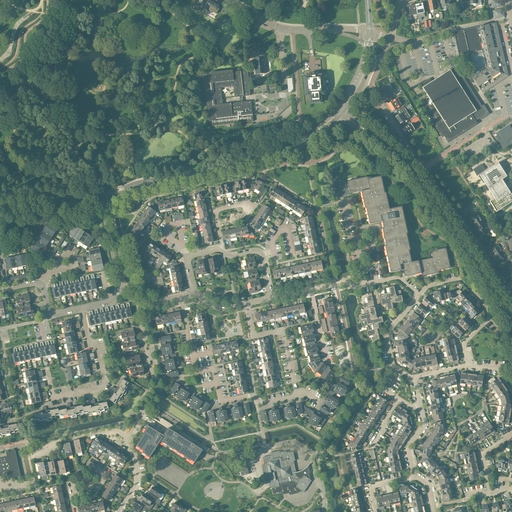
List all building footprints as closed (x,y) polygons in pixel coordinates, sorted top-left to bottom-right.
[(209,0),(207,4),(211,7),(209,10),(216,14),(219,9),(217,8),(221,3),(217,1),(217,0),(216,0),(209,0)] [(450,0),(449,0),(446,0),(440,0),(441,4),(442,4),(442,8),(441,8),(442,10),(442,11),(446,11),(446,9),(451,8),(450,0)] [(468,7),(467,0),(464,0),(465,0),(464,0),(457,0),(458,1),(457,2),(457,5),(458,5),(459,8),(465,7),(466,12),(468,12),(468,7)] [(493,8),(502,6),(500,0),(491,0),(493,8)] [(415,5),(417,14),(418,21),(421,20),(421,17),(424,17),(422,4),(421,4),(421,3),(418,4),(418,5),(415,5)] [(410,16),(417,14),(415,5),(413,6),(412,5),(409,6),(409,7),(408,7),(410,16)] [(495,19),(504,17),(502,9),(493,11),(495,19)] [(478,36),(481,50),(485,67),(471,76),(471,77),(481,91),(482,94),(508,76),(496,23),(476,27),(478,36)] [(478,36),(476,27),(453,32),(460,59),(459,59),(468,72),(471,76),(485,67),(481,50),(478,36)] [(255,75),(266,73),(264,56),(253,57),(255,75)] [(462,75),(459,71),(456,66),(432,82),(429,78),(420,84),(433,104),(429,107),(437,120),(434,122),(436,125),(434,126),(441,137),(443,135),(448,143),(455,138),(454,137),(458,134),(459,135),(477,124),(475,120),(479,117),(480,118),(484,116),(485,117),(487,115),(488,112),(487,110),(486,111),(483,106),(482,107),(479,102),(476,98),(477,98),(474,93),(473,93),(471,89),(470,89),(468,85),(468,84),(465,80),(462,76),(462,75)] [(233,86),(235,97),(241,96),(241,97),(244,96),(250,96),(248,71),(232,72),(232,70),(211,73),(211,76),(203,77),(207,116),(209,116),(209,118),(210,126),(232,124),(253,121),(252,116),(253,116),(252,113),(251,101),(242,102),(242,103),(232,104),(231,104),(231,102),(230,102),(230,103),(222,104),(221,95),(221,94),(221,88),(232,86),(233,86)] [(305,76),(304,76),(305,96),(309,96),(310,104),(321,103),(321,95),(324,94),(324,88),(324,80),(323,80),(323,75),(317,75),(317,74),(309,74),(309,76),(305,76)] [(394,94),(389,84),(385,86),(386,88),(383,90),(387,97),(386,98),(394,94)] [(388,104),(392,111),(402,105),(398,98),(388,104)] [(400,124),(407,119),(403,112),(395,117),(400,124)] [(406,135),(414,130),(410,124),(403,129),(406,135)] [(503,150),(511,144),(511,130),(509,125),(496,133),(497,136),(495,137),(503,150)] [(498,163),(479,174),(494,198),(489,201),(496,212),(511,201),(511,195),(502,180),(507,177),(498,163)] [(384,193),(381,176),(380,177),(380,176),(370,178),(370,177),(367,178),(367,177),(347,181),(347,182),(347,184),(346,184),(346,183),(341,180),(336,181),(335,183),(334,182),(334,183),(335,183),(334,185),(335,190),(339,193),(340,192),(341,197),(343,196),(350,195),(350,194),(361,191),(365,208),(366,208),(369,224),(370,224),(382,222),(383,228),(382,228),(382,229),(385,243),(386,242),(387,245),(384,245),(390,273),(400,270),(400,272),(401,273),(403,272),(404,277),(418,274),(418,273),(421,272),(421,275),(422,276),(439,273),(438,271),(450,268),(446,249),(445,248),(435,250),(435,251),(432,252),(431,253),(432,258),(411,262),(409,251),(410,251),(406,234),(408,234),(402,207),(389,209),(386,193),(384,193)] [(252,192),(251,185),(248,186),(248,185),(249,184),(248,180),(241,182),(243,191),(248,189),(249,192),(252,192)] [(251,185),(252,192),(253,191),(252,190),(255,190),(255,189),(259,192),(258,194),(261,197),(266,189),(263,187),(265,185),(258,180),(255,185),(253,184),(251,185)] [(238,192),(243,191),(241,182),(235,183),(236,186),(233,187),(234,196),(238,195),(238,192)] [(234,196),(233,187),(230,187),(229,184),(223,185),(226,197),(226,194),(231,193),(232,197),(234,196)] [(223,198),(226,197),(223,185),(216,187),(216,190),(214,190),(214,194),(216,193),(216,197),(220,197),(220,196),(222,195),(223,198)] [(276,198),(281,191),(279,190),(278,189),(277,190),(275,188),(270,195),(276,198)] [(281,202),(285,195),(283,193),(282,191),(281,191),(276,198),(281,202)] [(286,205),(291,197),(290,197),(288,196),(288,197),(285,195),(281,202),(286,205)] [(291,209),(295,202),(293,200),(294,200),(292,198),(291,197),(286,205),(291,209)] [(296,212),(301,204),(300,203),(298,203),(295,202),(291,209),(296,212)] [(301,204),(296,212),(301,216),(306,209),(303,207),(304,206),(303,205),(301,204)] [(197,207),(195,207),(196,213),(207,211),(205,205),(197,207)] [(259,210),(267,215),(270,210),(264,205),(262,208),(261,207),(260,209),(259,210)] [(145,212),(155,219),(156,217),(153,215),(155,212),(148,207),(145,212)] [(264,220),(267,215),(259,210),(258,211),(258,213),(257,216),(264,220)] [(154,221),(155,219),(145,212),(142,218),(149,222),(151,219),(154,221)] [(481,226),(484,224),(479,217),(478,215),(474,218),(475,219),(472,222),(476,229),(480,227),(479,226),(481,225),(481,226)] [(260,225),(264,220),(257,216),(255,218),(253,219),(252,220),(260,225)] [(305,225),(314,223),(314,221),(313,219),(312,220),(311,216),(303,218),(305,225)] [(200,219),(198,219),(199,226),(201,225),(209,223),(208,217),(200,219)] [(147,225),(149,222),(142,218),(138,223),(148,229),(150,227),(147,225)] [(257,231),(260,225),(252,220),(251,221),(251,223),(251,224),(250,226),(257,231)] [(44,226),(55,233),(58,228),(49,222),(47,225),(45,225),(44,226)] [(147,231),(148,229),(138,223),(135,228),(142,233),(144,229),(147,231)] [(306,231),(314,229),(313,226),(314,226),(314,224),(314,223),(305,225),(306,231)] [(480,227),(476,229),(481,236),(488,231),(484,224),(481,226),(481,225),(479,226),(480,227)] [(52,237),(55,233),(44,226),(44,228),(45,228),(43,231),(52,237)] [(74,238),(81,229),(79,228),(78,229),(75,227),(69,236),(74,238)] [(241,228),(242,236),(248,235),(249,237),(254,236),(249,228),(247,229),(247,227),(241,228)] [(140,236),(142,233),(135,228),(132,233),(141,240),(143,237),(140,236)] [(78,241),(84,232),(81,230),(82,229),(81,229),(74,238),(78,241)] [(49,242),(52,237),(43,231),(41,234),(40,234),(39,235),(49,242)] [(83,244),(90,234),(88,233),(87,234),(84,232),(78,241),(83,244)] [(140,242),(141,240),(132,233),(128,239),(135,243),(137,240),(140,242)] [(90,234),(83,244),(88,247),(93,238),(91,237),(91,235),(90,234)] [(46,246),(49,242),(39,235),(38,237),(39,237),(37,241),(46,246)] [(212,235),(204,237),(205,243),(213,242),(212,235)] [(306,243),(317,241),(316,238),(317,238),(317,236),(316,235),(307,237),(308,243),(306,243)] [(511,238),(502,241),(505,247),(509,246),(510,251),(511,250),(511,235),(511,236),(511,238)] [(43,251),(46,246),(37,241),(35,244),(34,243),(33,244),(43,251)] [(149,256),(155,246),(150,243),(146,250),(149,252),(147,255),(149,256)] [(40,256),(43,251),(33,244),(32,246),(33,247),(31,250),(40,256)] [(156,257),(161,250),(155,246),(149,256),(151,258),(153,255),(156,257)] [(496,254),(499,252),(495,246),(487,251),(491,257),(496,254)] [(319,247),(310,249),(311,255),(319,253),(319,250),(319,248),(319,247)] [(156,269),(166,253),(161,250),(156,257),(159,259),(157,262),(158,262),(157,263),(154,268),(156,269)] [(495,263),(503,259),(499,252),(496,254),(491,257),(495,263)] [(166,253),(156,269),(158,270),(160,267),(159,267),(161,264),(162,265),(164,262),(167,264),(167,263),(169,265),(174,261),(170,258),(171,257),(166,253)] [(250,270),(250,268),(251,267),(255,266),(254,257),(245,259),(246,267),(244,267),(245,271),(247,271),(250,270)] [(208,262),(211,273),(218,272),(218,269),(221,268),(219,260),(218,260),(218,258),(211,259),(211,261),(208,262)] [(211,273),(208,262),(205,262),(204,261),(197,262),(198,265),(197,265),(199,273),(200,273),(199,272),(202,271),(203,275),(211,273)] [(315,262),(316,270),(323,269),(321,261),(315,262)] [(171,274),(180,273),(178,266),(176,267),(176,263),(173,263),(168,267),(168,269),(170,268),(171,274)] [(253,282),(253,281),(252,279),(254,278),(258,277),(256,269),(250,270),(247,271),(249,278),(247,278),(248,283),(250,282),(253,282)] [(174,287),(182,285),(181,279),(173,280),(174,287)] [(253,282),(250,282),(251,289),(249,290),(250,294),(255,293),(255,290),(256,290),(256,289),(260,288),(259,280),(253,281),(253,282)] [(388,310),(393,309),(392,304),(391,298),(393,298),(394,303),(403,301),(400,291),(395,292),(394,286),(383,289),(384,294),(379,295),(381,306),(386,305),(388,310)] [(444,294),(443,290),(440,291),(438,291),(438,292),(433,293),(433,295),(431,298),(435,302),(445,300),(444,294)] [(462,292),(459,290),(458,291),(444,294),(445,300),(455,298),(454,295),(458,294),(459,295),(462,292)] [(463,305),(470,298),(463,291),(462,292),(459,295),(456,298),(463,305)] [(19,307),(30,305),(29,302),(30,301),(29,295),(16,297),(17,304),(19,304),(19,307),(17,307),(19,307)] [(431,298),(428,296),(426,298),(425,297),(424,299),(424,300),(421,303),(429,310),(435,302),(431,298)] [(371,317),(376,315),(373,302),(372,297),(366,298),(367,303),(362,304),(364,315),(359,316),(361,327),(367,326),(368,331),(366,331),(367,337),(373,336),(374,341),(379,339),(378,335),(379,335),(378,334),(377,329),(379,329),(378,323),(383,322),(382,317),(377,318),(377,317),(376,318),(371,319),(371,317)] [(475,307),(477,305),(470,298),(463,305),(469,312),(470,312),(475,307)] [(325,313),(334,311),(333,307),(331,299),(323,301),(324,306),(318,307),(320,314),(325,313)] [(422,318),(429,310),(421,303),(419,305),(417,307),(418,307),(414,311),(422,318)] [(17,307),(18,314),(19,314),(20,317),(34,314),(33,311),(31,312),(30,305),(19,307),(17,307)] [(479,311),(475,307),(470,312),(469,312),(468,314),(470,316),(467,319),(470,321),(472,318),(479,311)] [(269,322),(275,321),(273,311),(267,312),(269,322)] [(322,326),(337,323),(336,318),(334,311),(325,313),(327,318),(321,319),(322,326)] [(269,322),(267,312),(261,313),(263,322),(269,320),(269,322)] [(409,317),(418,324),(421,319),(413,312),(409,317)] [(198,323),(207,321),(205,315),(202,316),(201,313),(197,314),(198,323)] [(157,326),(163,324),(161,316),(155,318),(157,326)] [(414,328),(418,324),(409,317),(406,321),(414,328)] [(465,331),(472,324),(464,317),(457,324),(465,331)] [(200,329),(208,328),(207,321),(198,323),(200,329)] [(410,332),(414,328),(406,321),(402,325),(410,332)] [(337,323),(322,326),(324,333),(330,331),(331,337),(339,335),(337,327),(338,326),(337,323)] [(73,329),(80,328),(80,324),(63,328),(64,333),(73,331),(73,329)] [(303,337),(312,335),(312,332),(313,331),(312,324),(300,327),(302,337),(303,337)] [(458,338),(465,331),(457,324),(450,331),(458,338)] [(410,332),(402,325),(399,329),(401,331),(396,336),(404,338),(407,338),(408,337),(407,336),(410,332)] [(124,342),(135,340),(134,336),(135,336),(134,330),(121,332),(122,339),(123,339),(124,342)] [(209,333),(201,335),(202,341),(211,340),(209,333)] [(305,347),(316,344),(315,345),(314,341),(315,341),(314,334),(312,335),(303,337),(305,347)] [(75,340),(83,338),(82,335),(65,338),(66,344),(76,342),(75,340)] [(405,341),(404,338),(396,336),(398,342),(395,343),(397,348),(407,346),(406,340),(405,341)] [(260,346),(268,344),(267,338),(259,340),(260,346)] [(135,340),(124,342),(122,342),(123,349),(124,349),(125,352),(139,349),(138,346),(136,346),(135,340)] [(160,351),(171,349),(170,344),(169,344),(169,343),(170,343),(171,342),(171,341),(161,344),(161,346),(160,349),(160,351)] [(230,355),(233,354),(231,343),(224,344),(226,352),(230,352),(230,355)] [(309,356),(317,354),(316,351),(318,351),(316,344),(305,347),(308,356),(309,356)] [(85,349),(85,348),(84,345),(68,349),(69,354),(78,353),(77,350),(85,349)] [(218,358),(221,357),(218,345),(212,347),(214,355),(218,354),(218,358)] [(176,356),(176,354),(175,354),(172,354),(171,354),(172,353),(171,349),(160,351),(161,353),(163,355),(164,358),(176,356)] [(311,368),(319,362),(318,361),(320,360),(318,354),(317,354),(309,356),(310,362),(308,363),(311,368)] [(128,364),(129,364),(130,367),(140,365),(139,362),(141,362),(139,355),(126,358),(128,364)] [(88,361),(95,359),(94,356),(77,360),(79,365),(88,363),(88,361)] [(175,358),(176,357),(176,356),(164,358),(164,361),(163,364),(164,366),(174,364),(173,359),(172,359),(172,358),(175,358)] [(409,359),(408,357),(399,359),(399,361),(402,361),(402,362),(401,363),(403,365),(403,364),(406,366),(410,360),(409,359)] [(413,370),(416,370),(414,360),(412,361),(410,360),(406,366),(409,368),(411,370),(412,368),(413,368),(413,370)] [(234,370),(242,368),(241,362),(233,363),(230,363),(232,370),(234,370)] [(320,377),(327,366),(321,363),(320,364),(319,362),(311,368),(315,373),(316,372),(321,375),(320,376),(320,377)] [(133,377),(143,374),(143,371),(144,371),(142,364),(140,365),(130,367),(131,374),(132,374),(133,377)] [(167,373),(177,371),(177,370),(176,370),(175,370),(175,369),(174,364),(164,366),(164,368),(166,370),(167,373)] [(327,366),(320,377),(327,381),(326,383),(328,385),(333,376),(333,375),(334,373),(329,369),(329,368),(327,366)] [(90,371),(97,370),(96,367),(80,370),(81,376),(90,374),(90,371)] [(267,376),(264,377),(275,374),(274,368),(265,370),(267,376)] [(43,377),(42,374),(26,378),(27,383),(36,381),(36,378),(37,378),(37,379),(43,377)] [(264,377),(266,383),(276,380),(275,374),(264,377)] [(349,381),(349,380),(341,376),(339,380),(348,386),(349,384),(349,381)] [(438,388),(440,387),(438,378),(436,378),(436,381),(435,381),(433,380),(432,382),(433,382),(431,385),(437,389),(438,388)] [(493,389),(502,383),(498,378),(489,384),(493,389)] [(114,393),(110,400),(117,405),(115,403),(117,400),(118,401),(121,398),(123,399),(121,397),(123,394),(124,395),(127,392),(125,391),(127,387),(126,386),(128,383),(130,384),(123,379),(118,387),(120,388),(118,390),(112,387),(111,390),(116,393),(116,394),(114,393)] [(346,388),(348,386),(339,380),(338,381),(339,382),(340,383),(339,383),(336,387),(345,393),(346,391),(346,388)] [(180,385),(176,383),(174,385),(173,384),(173,383),(173,382),(172,381),(169,386),(172,388),(171,390),(171,391),(172,393),(174,395),(180,386),(179,386),(180,385)] [(496,393),(505,387),(502,383),(493,389),(496,393)] [(46,388),(45,385),(28,388),(30,393),(39,391),(38,389),(39,389),(46,388)] [(436,391),(437,389),(431,385),(429,388),(428,388),(427,390),(429,391),(429,392),(427,393),(427,395),(437,393),(436,391)] [(179,400),(185,391),(180,388),(181,388),(180,386),(174,395),(177,396),(178,399),(179,400)] [(344,395),(345,393),(336,387),(333,391),(334,392),(333,392),(331,391),(330,391),(329,392),(339,399),(341,396),(344,395)] [(499,398),(508,392),(505,387),(496,393),(499,398)] [(194,392),(193,392),(191,392),(190,395),(189,394),(185,391),(179,400),(181,401),(184,401),(187,403),(194,392)] [(195,394),(195,393),(194,392),(187,403),(190,405),(191,407),(192,409),(198,400),(194,397),(193,397),(195,394)] [(338,401),(339,399),(329,392),(328,393),(329,394),(331,396),(331,397),(330,396),(328,400),(337,406),(338,404),(338,401)] [(501,402),(509,400),(508,396),(510,394),(508,392),(499,398),(500,400),(501,402)] [(42,400),(48,399),(48,398),(47,395),(31,399),(32,404),(41,402),(40,399),(41,399),(42,400)] [(385,407),(388,402),(379,397),(378,398),(379,399),(377,402),(385,407)] [(96,406),(95,405),(94,400),(91,400),(93,407),(91,407),(91,406),(83,407),(83,406),(74,407),(75,409),(71,410),(70,403),(67,404),(68,411),(67,411),(66,409),(59,411),(58,409),(50,411),(50,413),(47,413),(46,407),(43,407),(44,414),(42,414),(42,413),(34,414),(36,422),(36,420),(39,419),(39,421),(44,420),(44,422),(44,420),(47,419),(48,421),(52,420),(52,418),(56,417),(56,416),(59,415),(60,419),(60,417),(63,416),(64,418),(68,417),(68,419),(69,419),(68,417),(72,416),(72,418),(77,417),(76,415),(80,414),(80,412),(84,412),(84,415),(85,415),(84,413),(88,412),(88,414),(92,413),(93,416),(93,413),(96,412),(97,414),(101,413),(101,412),(105,411),(104,409),(108,408),(108,410),(109,410),(107,402),(99,404),(99,406),(96,406)] [(200,411),(205,402),(204,402),(203,403),(202,403),(202,402),(198,400),(192,409),(194,410),(197,410),(200,411)] [(336,408),(337,406),(328,400),(325,404),(325,405),(325,406),(324,405),(323,405),(322,406),(331,411),(333,409),(336,408)] [(501,406),(511,408),(511,405),(510,404),(509,400),(501,402),(501,404),(501,406)] [(6,404),(6,402),(4,402),(1,402),(0,404),(0,405),(0,406),(0,408),(2,408),(3,413),(5,414),(12,413),(14,411),(12,404),(11,403),(6,404)] [(205,412),(210,405),(206,402),(205,402),(200,411),(202,412),(205,412)] [(382,411),(385,407),(377,402),(375,405),(374,405),(373,406),(382,411)] [(306,408),(305,407),(300,404),(302,412),(306,415),(310,409),(307,408),(306,408)] [(242,416),(245,415),(243,405),(242,405),(242,406),(242,408),(241,408),(241,407),(236,408),(238,419),(240,418),(242,416)] [(295,416),(297,415),(295,405),(294,406),(294,407),(288,408),(291,419),(293,418),(295,416)] [(238,419),(236,408),(231,409),(232,410),(231,410),(230,407),(229,406),(228,407),(230,419),(234,418),(236,419),(238,419)] [(280,419),(283,419),(280,406),(279,407),(278,408),(279,411),(278,411),(278,410),(273,411),(276,422),(278,422),(280,419)] [(291,419),(288,408),(284,409),(284,410),(283,410),(282,407),(281,406),(280,406),(283,419),(286,418),(289,419),(291,419)] [(330,413),(331,411),(322,406),(319,410),(327,415),(327,414),(330,413)] [(379,416),(382,411),(373,406),(372,407),(374,408),(371,411),(379,416)] [(396,418),(402,409),(397,406),(392,415),(396,418)] [(227,419),(230,419),(228,407),(227,407),(226,408),(227,411),(226,411),(225,410),(221,411),(223,422),(225,422),(227,419)] [(401,420),(407,412),(402,409),(396,418),(401,421),(402,420),(401,420)] [(223,422),(221,411),(216,413),(215,413),(215,412),(214,411),(213,412),(216,422),(218,421),(221,422),(223,422)] [(273,422),(276,422),(273,411),(268,412),(269,413),(267,413),(267,412),(266,411),(268,422),(271,421),(273,422)] [(313,414),(314,412),(313,411),(307,421),(308,421),(309,424),(311,425),(317,416),(313,414)] [(377,421),(379,416),(371,411),(369,414),(368,413),(367,415),(377,421)] [(404,423),(411,421),(410,418),(411,418),(410,415),(408,416),(408,415),(409,413),(407,412),(401,420),(402,420),(403,421),(404,423)] [(374,425),(377,421),(367,415),(367,416),(368,417),(366,420),(374,425)] [(322,418),(321,417),(321,419),(317,416),(311,425),(313,427),(316,426),(317,427),(322,418)] [(508,424),(509,419),(499,417),(498,422),(496,422),(495,425),(503,427),(504,423),(508,424)] [(317,428),(321,427),(326,420),(322,418),(317,427),(317,428)] [(371,430),(374,425),(366,420),(363,423),(362,423),(362,424),(371,430)] [(490,435),(495,432),(488,420),(486,422),(483,424),(485,426),(490,435)] [(403,426),(411,431),(412,429),(411,428),(411,427),(413,427),(412,424),(411,421),(404,423),(404,424),(403,426)] [(5,428),(5,427),(4,422),(1,422),(2,429),(1,429),(1,427),(0,427),(0,435),(6,434),(6,436),(11,435),(10,434),(14,433),(14,431),(18,430),(18,432),(17,424),(8,426),(9,428),(5,428)] [(368,434),(371,430),(362,424),(361,425),(362,426),(360,429),(368,434)] [(486,438),(490,435),(485,426),(483,424),(479,427),(480,429),(486,438)] [(161,433),(152,428),(148,425),(143,433),(145,434),(136,446),(143,451),(142,453),(149,458),(160,441),(194,463),(198,457),(204,449),(203,448),(202,450),(196,445),(197,443),(194,441),(193,443),(179,434),(180,432),(177,430),(176,432),(169,428),(165,433),(162,431),(161,433)] [(408,436),(411,431),(403,426),(402,425),(399,430),(408,436)] [(444,433),(445,428),(434,427),(434,428),(433,429),(442,435),(443,433),(444,433)] [(365,439),(368,434),(360,429),(358,432),(357,432),(356,433),(365,439)] [(439,439),(442,435),(433,429),(430,434),(439,439)] [(481,441),(486,438),(480,429),(476,432),(481,441)] [(405,441),(408,436),(399,430),(396,435),(405,441)] [(477,444),(481,441),(476,432),(471,435),(477,444)] [(362,443),(365,439),(356,433),(355,434),(356,435),(354,438),(362,443)] [(436,444),(439,439),(430,434),(427,438),(436,444)] [(402,445),(405,441),(396,435),(393,439),(402,445)] [(472,447),(477,444),(471,435),(466,438),(472,447)] [(95,446),(93,449),(95,451),(101,441),(96,437),(92,444),(95,446)] [(359,448),(362,443),(354,438),(352,442),(351,441),(350,442),(359,448)] [(433,448),(436,444),(427,438),(424,443),(433,448)] [(399,450),(402,445),(393,439),(390,444),(399,449),(399,450)] [(73,443),(75,454),(82,452),(82,451),(85,451),(83,440),(79,441),(79,440),(73,441),(73,443)] [(102,451),(107,444),(101,441),(95,451),(97,452),(99,449),(102,451)] [(359,450),(359,448),(350,442),(349,443),(350,444),(349,446),(350,452),(359,450)] [(73,443),(70,444),(70,443),(63,444),(66,457),(72,455),(72,454),(75,454),(73,443)] [(431,450),(433,448),(424,443),(422,446),(424,447),(423,451),(431,452),(431,450)] [(105,458),(112,447),(107,444),(102,451),(105,453),(103,456),(105,458)] [(399,450),(399,449),(390,444),(389,446),(388,447),(387,450),(398,452),(398,451),(399,450)] [(112,458),(117,451),(112,447),(105,458),(108,459),(110,456),(112,458)] [(0,476),(1,477),(11,475),(12,479),(21,477),(19,471),(19,470),(19,471),(18,464),(16,458),(17,457),(16,457),(15,451),(6,453),(7,457),(0,458),(0,476)] [(116,464),(122,454),(117,451),(112,458),(116,460),(114,463),(116,464)] [(295,472),(295,470),(295,468),(294,468),(294,466),(294,465),(294,463),(293,463),(293,461),(295,461),(293,451),(293,452),(286,453),(286,451),(286,452),(279,453),(279,451),(271,453),(269,453),(270,456),(262,457),(264,465),(261,465),(262,467),(264,475),(263,475),(265,475),(267,482),(269,482),(270,488),(270,489),(272,488),(273,495),(282,493),(282,495),(283,495),(282,495),(289,493),(289,495),(290,495),(296,494),(296,493),(302,491),(304,492),(307,486),(307,487),(307,486),(311,481),(310,480),(308,473),(310,473),(309,473),(308,466),(309,465),(309,464),(306,467),(303,470),(299,471),(295,472)] [(431,454),(431,452),(423,451),(422,455),(420,456),(421,459),(431,457),(431,454)] [(234,457),(236,464),(243,462),(244,467),(240,469),(241,476),(249,474),(246,462),(256,460),(254,452),(234,457)] [(122,454),(116,464),(118,466),(120,463),(123,465),(128,458),(122,454)] [(426,466),(433,461),(432,459),(431,457),(421,459),(422,463),(424,462),(426,466)] [(508,462),(505,462),(505,461),(503,459),(502,459),(502,458),(498,458),(497,468),(498,468),(498,471),(501,471),(503,471),(503,472),(507,472),(507,469),(508,469),(508,462)] [(67,461),(64,462),(64,460),(57,462),(59,472),(59,475),(66,473),(66,472),(69,471),(67,461)] [(59,472),(57,462),(54,463),(54,461),(47,463),(49,473),(49,476),(56,474),(56,473),(59,472)] [(430,473),(436,464),(434,463),(433,461),(426,466),(428,469),(427,471),(430,473)] [(49,473),(47,463),(44,464),(44,462),(37,464),(40,477),(46,475),(46,474),(49,473)] [(435,475),(441,467),(436,464),(430,473),(435,476),(435,475)] [(437,477),(446,471),(444,469),(443,468),(441,467),(435,475),(435,476),(437,476),(437,477)] [(438,480),(448,478),(448,475),(446,473),(447,473),(446,471),(437,477),(438,478),(438,480)] [(112,480),(119,485),(122,480),(116,475),(112,480)] [(116,490),(119,485),(112,480),(109,486),(116,490)] [(410,494),(414,487),(411,486),(411,485),(409,484),(408,485),(407,486),(406,483),(404,484),(406,493),(408,493),(409,494),(408,496),(410,494)] [(406,494),(406,493),(404,484),(398,485),(400,496),(406,494)] [(112,495),(116,490),(109,486),(105,491),(112,495)] [(153,501),(158,504),(160,502),(158,500),(162,493),(152,487),(152,488),(153,488),(151,491),(150,490),(148,493),(149,494),(147,497),(153,501)] [(411,497),(421,495),(420,492),(418,493),(418,492),(419,490),(417,489),(414,487),(410,494),(408,496),(409,498),(410,497),(411,497)] [(109,501),(112,495),(105,491),(102,496),(109,501)] [(138,504),(148,510),(149,511),(153,505),(151,504),(153,501),(147,497),(143,494),(142,494),(143,495),(142,498),(141,497),(139,500),(138,500),(140,501),(138,504)] [(511,499),(511,500),(510,497),(507,499),(508,499),(505,501),(505,500),(502,502),(504,504),(503,505),(503,504),(505,508),(504,509),(506,511),(507,511),(510,511),(511,511),(511,499)] [(103,504),(103,502),(97,503),(98,511),(100,511),(101,511),(104,510),(104,508),(105,508),(107,510),(109,507),(106,504),(103,504)] [(138,504),(135,502),(135,503),(136,503),(134,506),(133,505),(132,506),(133,506),(131,509),(136,511),(142,511),(144,511),(146,511),(148,510),(138,504)] [(176,502),(175,502),(173,505),(171,508),(172,509),(170,511),(182,511),(185,508),(176,502)] [(505,508),(503,504),(501,505),(500,502),(497,503),(498,504),(495,504),(495,503),(492,504),(492,507),(491,507),(492,511),(501,511),(506,511),(504,509),(505,508)]
